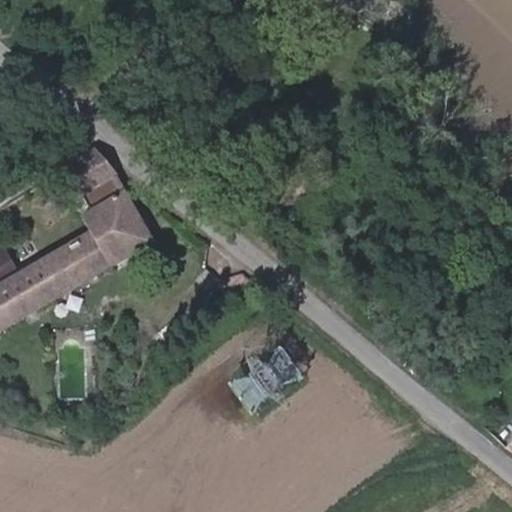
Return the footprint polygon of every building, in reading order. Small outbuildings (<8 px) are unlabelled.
[(136,165),(116,147),(89,161),(104,190),(97,194),(112,224),(42,264),(0,286),(0,291),(18,322),(173,232),(136,165)] [(0,286),(42,264),(24,233),(0,246),(0,286)] [(234,305),(258,294),(247,271),(223,282),(234,305)] [(86,346),(59,345),(58,398),(84,399),(86,346)] [(292,346),(236,383),(258,415),(298,388),(297,386),(312,376),(292,346)]
